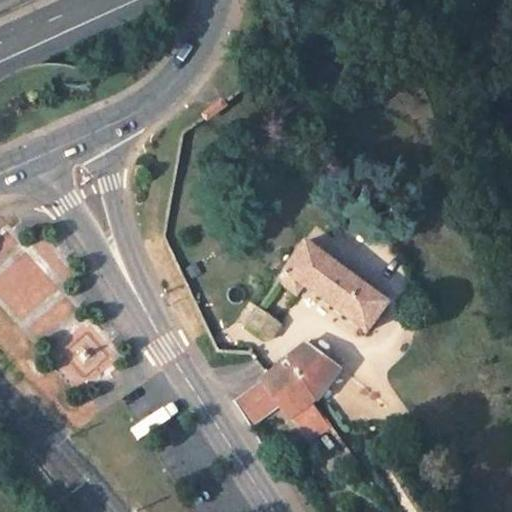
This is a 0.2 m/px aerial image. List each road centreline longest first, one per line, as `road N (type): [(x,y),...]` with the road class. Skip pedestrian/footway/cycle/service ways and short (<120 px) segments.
road 1 (unclassified): [(144,308),(273,511)]
road 2 (unclassified): [(33,159),(144,308)]
road 3 (unclassified): [(144,308),(99,128)]
road 4 (tertiary): [(218,0),(190,64),(142,109),(99,128)]
